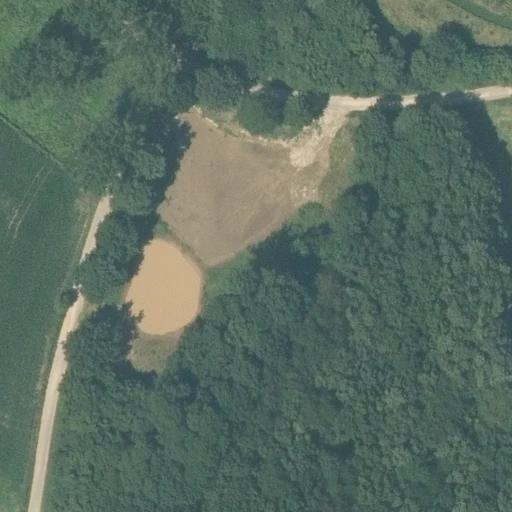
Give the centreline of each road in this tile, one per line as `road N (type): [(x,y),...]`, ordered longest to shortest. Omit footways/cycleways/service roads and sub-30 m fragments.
road 1 (unclassified): [(32,511),(50,398),(91,239),(173,59)]
road 2 (unclassified): [(173,59),(235,87),(318,103),(511,90)]
